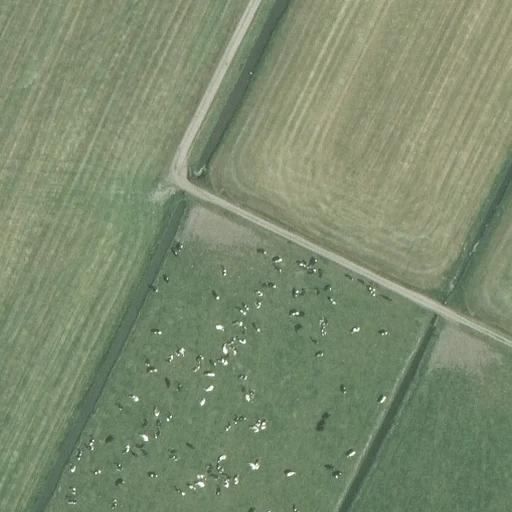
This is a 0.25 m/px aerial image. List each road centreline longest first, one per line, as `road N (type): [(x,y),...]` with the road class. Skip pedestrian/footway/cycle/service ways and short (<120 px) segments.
road 1 (track): [(172,185),(511,351)]
road 2 (track): [(262,0),(172,185)]
road 3 (track): [(0,181),(172,185)]
